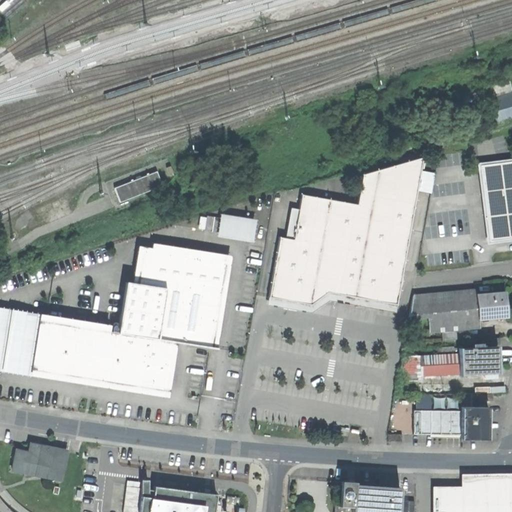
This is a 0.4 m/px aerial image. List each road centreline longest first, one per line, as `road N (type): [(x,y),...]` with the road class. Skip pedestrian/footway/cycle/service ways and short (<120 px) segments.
road 1 (residential): [(281,450),(0,414)]
road 2 (residential): [(509,460),(281,450)]
